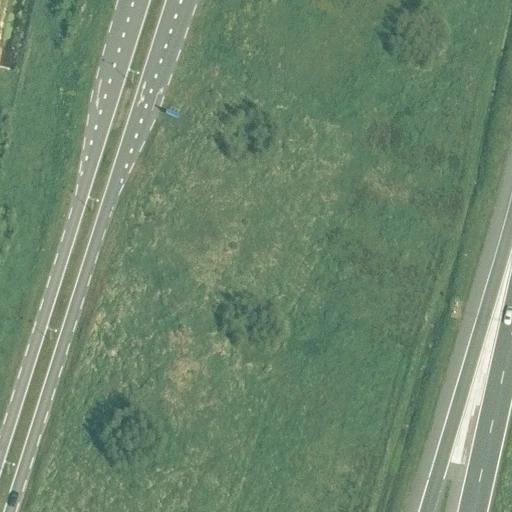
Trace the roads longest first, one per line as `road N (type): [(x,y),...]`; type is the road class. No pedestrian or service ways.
road 1 (secondary): [(9,511),(174,0)]
road 2 (secondary): [(141,0),(0,450)]
road 3 (motorway): [(511,263),(479,338),(428,511)]
road 4 (motorway): [(511,339),(473,511)]
